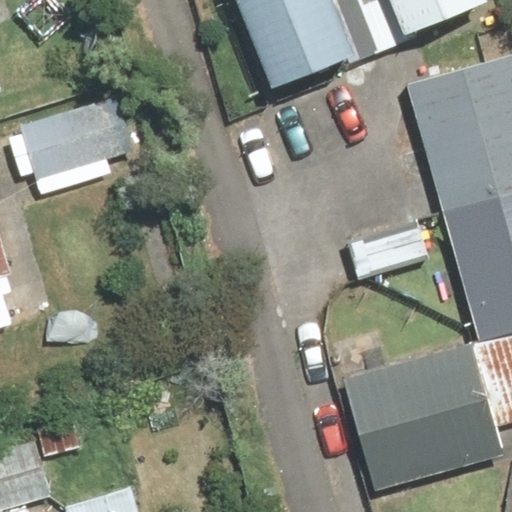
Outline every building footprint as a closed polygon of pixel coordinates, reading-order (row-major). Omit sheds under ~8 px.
[(368,0),(259,0),(294,83),(387,44),(368,0)] [(414,0),(424,24),(485,0),(414,0)] [(0,103),(18,99),(0,35),(0,103)] [(511,52),(417,78),(487,335),(511,328),(511,52)] [(26,120),(28,127),(16,130),(28,172),(40,168),(47,193),(136,166),(115,94),(26,120)] [(0,381),(16,377),(2,331),(40,319),(0,186),(0,381)] [(357,235),(367,274),(440,255),(430,216),(357,235)] [(351,372),(382,488),(511,452),(511,328),(487,335),(351,372)] [(46,431),(0,443),(0,509),(63,492),(46,431)] [(76,511),(152,511),(141,479),(74,503),(76,511)]
